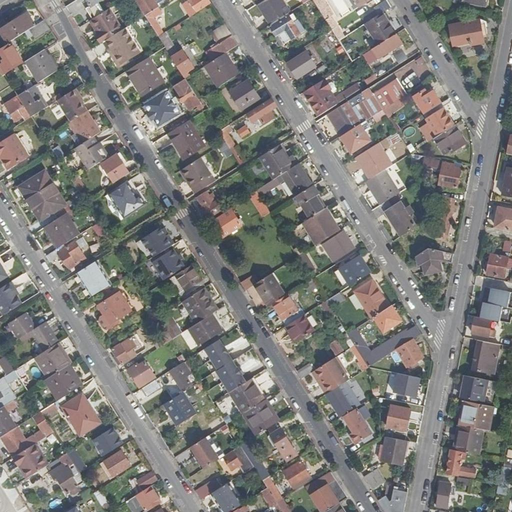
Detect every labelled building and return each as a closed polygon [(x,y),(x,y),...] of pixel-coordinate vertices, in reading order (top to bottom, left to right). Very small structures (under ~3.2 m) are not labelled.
[(67,6),(74,18),(85,12),(78,0),(67,6)] [(134,0),(139,8),(145,16),(158,8),(155,2),(153,0),(134,0)] [(187,13),(190,17),(211,4),(209,0),(191,0),(189,1),(194,9),(187,13)] [(288,14),(290,13),(281,0),(264,0),(260,3),(268,17),(266,18),(270,25),(288,14)] [(321,0),(313,0),(320,10),(326,6),(321,0)] [(341,0),(350,12),(355,9),(349,0),(341,0)] [(349,0),(355,9),(370,0),(349,0)] [(378,16),(383,13),(392,8),(386,0),(384,0),(373,7),(378,16)] [(145,16),(139,8),(136,10),(140,15),(142,18),(145,16)] [(158,8),(145,16),(158,37),(163,34),(153,19),(161,14),(158,8)] [(101,32),(98,34),(104,42),(106,41),(122,31),(108,10),(92,20),(101,32)] [(0,31),(8,43),(29,30),(35,26),(28,13),(0,31)] [(378,16),(365,24),(379,45),(396,34),(383,13),(378,16)] [(294,23),(288,14),(270,25),(267,27),(269,31),(272,29),(276,37),(279,35),(284,45),(305,32),(298,20),(294,23)] [(35,26),(29,30),(35,39),(50,29),(44,20),(35,26)] [(90,21),(98,34),(101,32),(92,20),(90,21)] [(453,35),(455,46),(471,43),(472,46),(483,44),(482,35),(486,34),(485,26),(480,27),(479,20),(450,25),(452,34),(453,35)] [(136,35),(130,26),(122,31),(106,41),(112,50),(115,54),(112,56),(119,67),(142,52),(135,40),(136,35)] [(335,26),(332,28),(333,30),(340,40),(345,37),(339,27),(337,28),(335,26)] [(223,27),(214,33),(219,42),(228,36),(223,27)] [(178,54),(165,33),(163,34),(158,37),(165,48),(172,58),(178,54)] [(372,49),(378,59),(379,59),(403,44),(397,34),(396,34),(379,45),(372,49)] [(212,50),(218,59),(226,54),(238,46),(232,37),(212,50)] [(107,42),(95,48),(98,55),(110,49),(107,42)] [(12,44),(0,51),(0,66),(5,75),(24,63),(12,44)] [(363,55),(369,65),(378,59),(372,49),(363,55)] [(58,71),(44,50),(26,62),(39,83),(58,71)] [(183,51),(178,54),(172,58),(185,79),(190,76),(187,73),(194,69),(183,51)] [(307,51),(288,63),(297,78),(316,67),(307,51)] [(218,88),(239,75),(226,54),(218,59),(204,67),(218,88)] [(149,58),(127,72),(142,97),(165,83),(149,58)] [(32,117),(18,96),(5,75),(0,78),(0,88),(5,85),(11,95),(10,96),(13,101),(5,105),(16,122),(23,118),(25,122),(32,117)] [(378,78),(375,75),(366,80),(369,84),(378,78)] [(203,108),(198,100),(185,79),(173,87),(179,95),(177,96),(182,103),(184,102),(189,111),(196,107),(199,111),(203,108)] [(323,81),(330,91),(332,89),(326,79),(323,81)] [(248,81),(231,92),(242,111),(260,99),(248,81)] [(317,117),(361,89),(358,84),(334,99),(330,91),(323,81),(304,93),(315,110),(314,111),(317,117)] [(369,88),(327,115),(341,137),(360,124),(366,121),(373,116),(383,110),(400,99),(407,95),(399,82),(389,88),(387,86),(373,95),(369,88)] [(32,117),(48,107),(34,86),(18,96),(32,117)] [(56,102),(71,123),(72,122),(88,112),(82,103),(79,98),(81,97),(76,89),(62,99),(56,102)] [(424,114),(440,104),(433,92),(428,94),(425,89),(413,97),(424,114)] [(271,99),(247,114),(256,130),(274,118),(270,112),(277,108),(271,99)] [(388,117),(391,115),(404,106),(400,99),(383,110),(387,116),(388,117)] [(443,108),(426,119),(437,137),(454,126),(443,108)] [(383,110),(373,116),(377,122),(387,116),(383,110)] [(100,132),(88,112),(72,122),(84,140),(85,142),(93,137),(100,132)] [(397,124),(391,115),(388,117),(393,126),(397,124)] [(188,121),(168,134),(185,160),(205,147),(205,146),(188,121)] [(366,121),(360,124),(365,133),(371,129),(366,121)] [(84,140),(72,122),(71,123),(69,124),(76,136),(72,138),(76,145),(84,140)] [(360,124),(341,137),(351,154),(371,141),(365,133),(360,124)] [(247,125),(238,131),(244,139),(253,133),(247,125)] [(437,137),(435,138),(445,154),(450,150),(452,152),(466,144),(454,126),(437,137)] [(161,131),(149,138),(152,144),(164,136),(161,131)] [(394,144),(402,140),(398,133),(390,138),(394,144)] [(29,157),(16,136),(0,145),(0,158),(1,157),(9,170),(29,157)] [(90,170),(109,157),(103,148),(101,149),(93,137),(85,142),(75,148),(90,170)] [(225,143),(219,147),(223,153),(230,149),(225,143)] [(279,147),(261,159),(274,180),(275,180),(281,176),(293,169),(287,159),(279,147)] [(373,147),(356,157),(366,172),(382,162),(373,147)] [(58,148),(54,151),(59,159),(63,156),(58,148)] [(117,155),(102,165),(111,178),(126,168),(117,155)] [(293,156),(287,159),(293,169),(298,165),(293,156)] [(215,182),(200,159),(181,170),(187,179),(188,179),(192,184),(191,185),(196,194),(215,182)] [(441,173),(443,162),(424,159),(423,166),(426,170),(441,173)] [(454,164),(443,162),(441,173),(439,185),(457,189),(461,168),(454,167),(454,164)] [(293,169),(281,176),(294,195),(300,191),(301,193),(313,186),(299,164),(298,165),(293,169)] [(366,181),(381,206),(388,201),(400,194),(389,178),(393,175),(388,167),(366,181)] [(86,202),(81,194),(66,204),(46,171),(19,188),(40,222),(54,213),(58,219),(66,214),(86,202)] [(72,181),(79,191),(84,187),(77,177),(72,181)] [(274,180),(261,188),(264,193),(278,184),(275,180),(274,180)] [(127,183),(109,194),(124,219),(145,205),(139,196),(137,197),(127,183)] [(319,195),(314,186),(313,186),(301,193),(296,196),(302,206),(298,209),(300,212),(304,209),(309,218),(324,209),(316,197),(319,195)] [(256,192),(250,196),(263,216),(270,212),(256,192)] [(207,193),(198,199),(205,210),(201,212),(206,220),(222,210),(212,195),(209,197),(207,193)] [(292,199),(298,209),(302,206),(296,196),(292,199)] [(455,200),(442,197),(434,235),(447,238),(452,211),(456,212),(457,206),(454,205),(455,200)] [(373,211),(377,217),(385,212),(401,237),(416,227),(400,202),(392,207),(388,201),(381,206),(373,211)] [(316,246),(340,231),(325,208),(324,209),(309,218),(302,223),(316,246)] [(511,210),(500,208),(496,226),(511,229),(511,210)] [(232,210),(213,222),(223,238),(242,226),(232,210)] [(58,219),(45,227),(58,249),(74,239),(80,235),(66,214),(58,219)] [(161,253),(172,246),(161,228),(143,240),(154,258),(161,253)] [(344,232),(323,246),(334,262),(355,249),(344,232)] [(88,261),(80,250),(77,244),(74,239),(58,249),(46,257),(50,262),(61,255),(70,270),(81,263),(82,265),(88,261)] [(84,239),(77,244),(80,250),(88,245),(84,239)] [(500,252),(509,253),(511,241),(502,240),(500,252)] [(172,246),(161,253),(162,256),(152,263),(164,281),(184,268),(175,254),(177,252),(173,245),(172,246)] [(429,248),(416,257),(418,266),(423,265),(425,275),(442,271),(440,261),(445,260),(446,263),(452,264),(454,254),(429,248)] [(125,249),(120,252),(124,259),(130,256),(125,249)] [(303,265),(310,261),(305,253),(298,257),(303,265)] [(508,258),(492,255),(488,275),(504,278),(508,258)] [(340,269),(351,286),(370,274),(359,256),(340,269)] [(303,265),(298,257),(293,261),(300,271),(305,268),(303,265)] [(101,291),(108,287),(112,285),(98,261),(78,274),(92,297),(101,291)] [(305,268),(308,272),(315,268),(310,261),(303,265),(305,268)] [(0,281),(8,277),(4,270),(2,271),(0,267),(0,266),(1,266),(0,263),(0,281)] [(184,301),(203,289),(189,267),(170,279),(184,301)] [(351,286),(340,269),(334,273),(345,290),(351,286)] [(271,274),(259,282),(255,285),(269,308),(273,305),(286,297),(271,274)] [(241,285),(245,291),(255,285),(259,282),(255,276),(241,285)] [(318,288),(313,280),(306,284),(311,292),(318,288)] [(19,294),(11,281),(9,283),(17,295),(19,294)] [(380,297),(382,296),(372,282),(354,292),(372,319),(373,318),(388,309),(380,297)] [(0,308),(4,315),(22,304),(17,295),(9,283),(0,288),(0,308)] [(108,287),(101,291),(104,295),(110,291),(108,287)] [(203,289),(184,301),(197,322),(216,310),(203,289)] [(482,290),(477,313),(493,316),(498,293),(482,290)] [(120,292),(108,300),(104,303),(98,306),(104,315),(109,324),(110,325),(132,311),(120,292)] [(326,302),(331,310),(343,302),(338,294),(326,302)] [(298,311),(288,295),(286,297),(273,305),(286,327),(299,319),(305,315),(301,309),(298,311)] [(389,308),(382,296),(380,297),(388,309),(389,308)] [(402,322),(392,306),(389,308),(388,309),(373,318),(384,333),(402,322)] [(168,311),(158,317),(169,333),(172,339),(182,333),(168,311)] [(10,324),(20,339),(31,332),(37,328),(28,313),(10,324)] [(489,337),(493,316),(477,313),(473,334),(489,337)] [(107,325),(109,324),(104,315),(101,317),(100,323),(101,325),(107,325)] [(212,315),(188,329),(198,345),(221,330),(212,315)] [(286,327),(296,343),(309,335),(299,319),(286,327)] [(37,328),(31,332),(44,352),(58,343),(59,342),(46,322),(37,328)] [(157,322),(145,329),(150,338),(163,330),(157,322)] [(370,352),(355,330),(347,335),(354,345),(368,368),(396,351),(412,340),(421,335),(415,326),(406,332),(405,330),(370,352)] [(154,343),(157,349),(172,339),(169,333),(154,343)] [(323,334),(318,338),(323,345),(328,342),(323,334)] [(132,341),(131,339),(131,338),(113,350),(117,357),(115,358),(119,364),(121,363),(122,365),(136,356),(132,349),(136,347),(132,341)] [(412,340),(396,351),(409,370),(418,364),(416,361),(423,357),(412,340)] [(500,344),(479,340),(474,369),(494,374),(500,344)] [(230,341),(211,353),(224,374),(243,362),(230,341)] [(329,345),(336,356),(344,352),(337,341),(329,345)] [(35,358),(48,378),(69,365),(71,364),(58,343),(44,352),(35,358)] [(362,372),(368,368),(354,345),(350,348),(359,362),(356,363),(362,372)] [(351,350),(340,356),(346,365),(356,359),(351,350)] [(9,362),(5,356),(0,358),(0,365),(1,367),(9,362)] [(333,358),(315,370),(325,386),(322,388),(326,395),(347,382),(348,381),(333,358)] [(15,371),(9,362),(1,367),(7,376),(15,371)] [(136,362),(127,368),(140,389),(142,388),(154,380),(156,379),(145,362),(138,365),(136,362)] [(183,362),(170,371),(182,389),(190,384),(186,377),(191,374),(183,362)] [(249,370),(254,377),(266,370),(261,363),(249,370)] [(301,379),(311,372),(314,371),(309,364),(296,372),(301,379)] [(46,380),(59,401),(82,386),(69,365),(48,378),(46,380)] [(21,367),(15,371),(18,376),(25,372),(21,367)] [(311,372),(322,388),(325,386),(315,370),(314,371),(311,372)] [(7,376),(0,380),(2,384),(8,380),(9,381),(18,376),(15,371),(7,376)] [(416,398),(420,378),(397,374),(394,393),(416,398)] [(484,402),(489,380),(464,375),(461,391),(466,392),(465,398),(484,402)] [(229,393),(243,415),(264,401),(251,379),(229,393)] [(154,380),(142,388),(146,396),(159,388),(154,380)] [(326,395),(341,417),(361,404),(347,382),(326,395)] [(209,396),(213,403),(222,397),(218,390),(209,396)] [(192,400),(187,391),(165,405),(178,425),(197,413),(189,402),(192,400)] [(0,409),(13,401),(9,394),(0,400),(0,401),(2,404),(0,405),(0,409)] [(87,405),(88,403),(83,394),(61,408),(79,436),(101,423),(92,409),(89,409),(87,405)] [(36,395),(32,398),(41,412),(45,409),(36,395)] [(229,398),(221,401),(227,414),(234,411),(229,398)] [(264,401),(243,415),(257,436),(277,423),(269,410),(271,408),(265,400),(264,401)] [(1,437),(17,427),(8,413),(17,407),(13,401),(0,409),(0,436),(1,438),(1,437)] [(463,426),(490,432),(495,407),(468,402),(463,426)] [(58,407),(55,403),(45,409),(41,412),(44,416),(58,407)] [(410,410),(391,406),(387,427),(406,431),(410,410)] [(371,433),(355,408),(342,416),(353,433),(350,435),(356,444),(371,433)] [(54,432),(44,416),(41,412),(33,417),(43,431),(32,438),(36,444),(44,438),(52,434),(54,432)] [(220,418),(209,426),(212,432),(224,424),(220,418)] [(462,451),(480,455),(482,442),(498,445),(500,434),(490,432),(463,426),(461,426),(458,441),(455,440),(454,449),(462,451)] [(30,448),(17,427),(1,437),(7,446),(8,445),(16,456),(30,448)] [(105,445),(111,454),(124,446),(119,438),(117,434),(113,428),(100,437),(102,440),(98,443),(101,448),(105,445)] [(287,460),(297,454),(281,429),(268,437),(275,448),(278,446),(287,460)] [(52,434),(44,438),(49,446),(57,441),(52,434)] [(220,459),(206,438),(191,448),(196,456),(197,456),(200,460),(199,460),(204,469),(220,459)] [(402,467),(407,442),(385,438),(380,463),(384,463),(402,467)] [(268,477),(246,443),(240,446),(253,467),(262,481),(268,477)] [(15,457),(21,466),(23,464),(31,476),(46,466),(48,465),(35,444),(30,448),(16,456),(15,457)] [(253,467),(240,446),(223,457),(232,470),(239,466),(244,473),(253,467)] [(451,449),(446,474),(458,476),(458,475),(475,478),(477,470),(459,466),(462,451),(454,449),(451,449)] [(73,450),(67,453),(80,474),(86,470),(73,450)] [(121,451),(101,464),(110,479),(131,466),(121,451)] [(76,484),(84,480),(80,474),(67,453),(48,465),(46,466),(54,479),(57,478),(67,494),(70,492),(71,495),(80,490),(76,484)] [(300,461),(283,472),(293,487),(310,477),(300,461)] [(21,466),(28,478),(31,476),(23,464),(21,466)] [(253,478),(261,492),(267,489),(262,481),(253,467),(244,473),(240,475),(245,483),(253,478)] [(385,482),(377,468),(363,477),(371,490),(385,482)] [(501,470),(499,481),(508,482),(510,472),(501,470)] [(159,481),(153,472),(125,490),(131,499),(150,487),(159,481)] [(347,498),(331,472),(307,488),(321,511),(324,511),(339,503),(347,498)] [(262,481),(267,489),(276,503),(282,499),(268,477),(262,481)] [(216,479),(195,492),(201,500),(211,493),(221,487),(216,479)] [(221,487),(211,493),(223,511),(230,511),(242,505),(228,483),(221,487)] [(442,483),(437,507),(448,509),(452,485),(442,483)] [(403,511),(407,493),(394,490),(394,488),(387,486),(385,495),(392,496),(391,500),(389,502),(386,497),(378,501),(384,511),(403,511)] [(145,511),(161,503),(150,487),(131,499),(126,502),(132,511),(145,511)] [(93,494),(90,489),(81,495),(84,500),(93,494)] [(276,503),(267,489),(261,492),(261,493),(270,506),(273,505),(276,503)] [(103,490),(98,492),(104,505),(108,502),(103,490)] [(289,511),(282,499),(276,503),(282,511),(289,511)] [(282,511),(276,503),(273,505),(277,511),(282,511)] [(345,511),(344,511),(339,503),(324,511),(345,511)]
